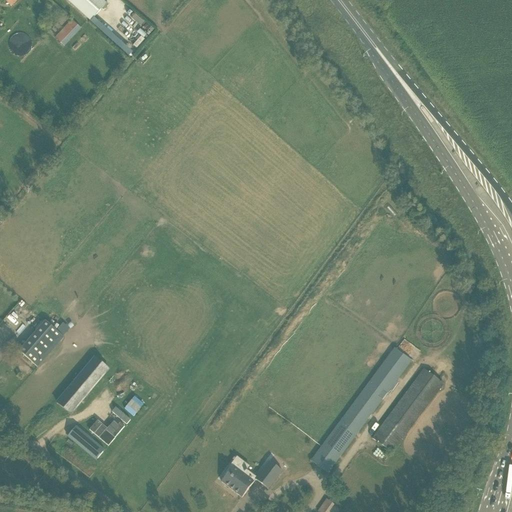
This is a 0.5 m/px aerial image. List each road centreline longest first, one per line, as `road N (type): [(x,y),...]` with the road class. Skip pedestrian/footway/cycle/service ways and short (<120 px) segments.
road 1 (primary): [(410,94),(511,284)]
road 2 (primary): [(511,215),(410,94)]
road 3 (residential): [(124,511),(0,423)]
